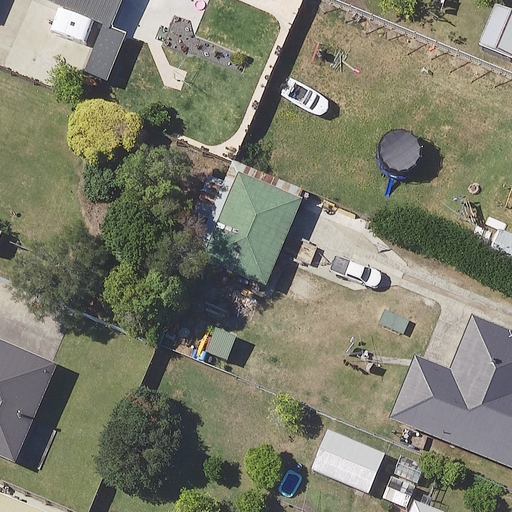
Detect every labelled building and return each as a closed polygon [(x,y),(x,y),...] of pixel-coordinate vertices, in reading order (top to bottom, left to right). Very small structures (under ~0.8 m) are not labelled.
[(112,27),(122,0),(47,0),(47,2),(112,27)] [(511,3),(504,0),(498,0),(480,43),(511,56),(511,62),(510,67),(511,68),(511,3)] [(124,38),(96,30),(82,72),(111,81),(124,38)] [(301,195),(242,172),(207,260),(266,284),(301,195)] [(511,232),(488,223),(477,251),(511,264),(511,232)] [(511,332),(472,316),(451,369),(422,357),(397,420),(511,465),(511,332)] [(55,367),(0,344),(0,454),(42,472),(59,432),(33,421),(55,367)] [(333,366),(307,349),(289,376),(316,393),(333,366)] [(386,452),(326,428),(310,469),(370,493),(386,452)] [(442,511),(415,501),(410,511),(357,511),(350,509),(348,511),(442,511)]
